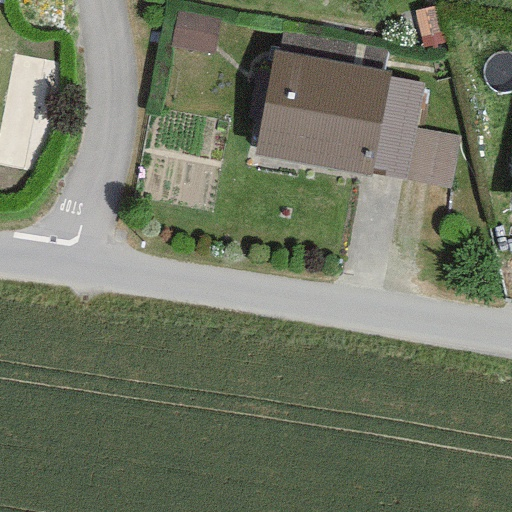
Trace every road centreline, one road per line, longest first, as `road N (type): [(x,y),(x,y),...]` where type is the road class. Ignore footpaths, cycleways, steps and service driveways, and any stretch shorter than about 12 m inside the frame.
road 1 (tertiary): [(76,262),(511,338)]
road 2 (residential): [(76,262),(114,84),(96,0)]
